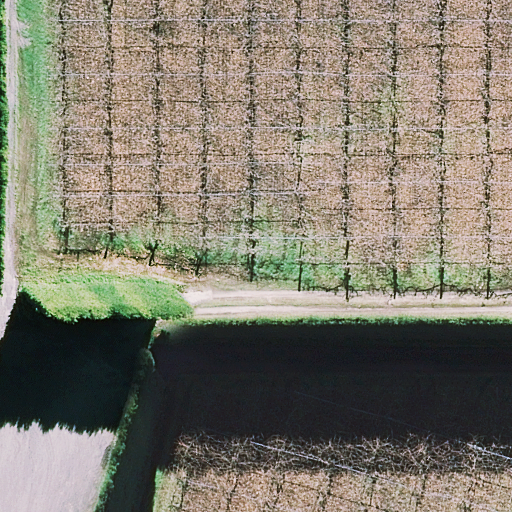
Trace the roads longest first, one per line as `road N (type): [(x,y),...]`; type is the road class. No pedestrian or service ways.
road 1 (track): [(0,315),(511,303)]
road 2 (unclassified): [(29,511),(34,495),(16,373),(0,323)]
